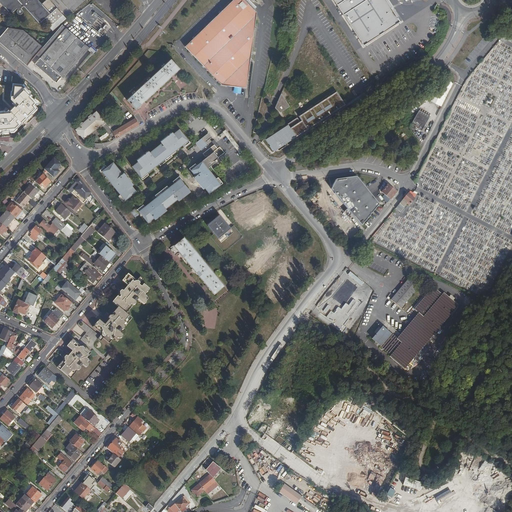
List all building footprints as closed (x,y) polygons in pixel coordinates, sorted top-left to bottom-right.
[(38,24),(45,18),(51,25),(62,15),(48,0),(45,0),(41,4),(36,0),(19,0),(17,2),(15,0),(14,0),(0,0),(0,13),(1,13),(4,17),(6,17),(16,8),(17,9),(16,10),(16,11),(16,12),(16,13),(16,14),(17,14),(18,15),(19,15),(20,14),(21,14),(22,13),(22,12),(22,11),(22,10),(22,9),(21,8),(21,7),(21,6),(22,6),(38,24)] [(233,0),(185,47),(222,85),(247,88),(257,13),(243,0),(233,0)] [(386,0),(333,0),(363,46),(401,22),(386,0)] [(66,19),(62,15),(51,25),(48,27),(52,31),(66,19)] [(88,48),(77,38),(61,25),(53,34),(42,47),(35,54),(39,57),(33,64),(55,82),(60,76),(62,78),(88,48)] [(6,26),(0,33),(0,42),(25,65),(35,54),(42,47),(22,29),(6,26)] [(126,99),(134,109),(179,68),(170,59),(164,64),(164,63),(161,66),(162,66),(150,77),(149,77),(146,80),(147,80),(135,91),(134,90),(131,93),(132,94),(126,99)] [(11,89),(11,90),(30,92),(27,84),(22,83),(6,82),(5,88),(11,89)] [(441,107),(449,90),(440,85),(432,102),(441,107)] [(376,87),(375,86),(358,97),(348,103),(345,105),(346,107),(376,87)] [(302,119),(300,121),(297,117),(264,139),(263,140),(263,141),(265,143),(272,152),(286,143),(287,145),(320,124),(321,125),(331,119),(329,117),(346,107),(345,105),(348,103),(345,99),(343,100),(337,90),(336,91),(335,90),(331,93),(331,94),(329,96),(328,95),(323,98),(324,99),(321,101),(320,100),(316,103),(316,104),(314,106),(313,105),(308,108),(308,109),(306,110),(305,109),(300,113),(301,114),(299,115),(302,119)] [(290,105),(282,93),(275,106),(276,108),(280,112),(290,105)] [(28,106),(7,126),(9,136),(16,135),(33,119),(28,106)] [(28,106),(33,119),(41,111),(42,109),(28,106)] [(430,116),(419,110),(412,122),(420,127),(423,129),(430,116)] [(87,116),(87,117),(75,129),(83,138),(104,121),(95,111),(92,114),(90,114),(87,116)] [(138,125),(135,118),(112,131),(110,132),(114,139),(138,125)] [(182,145),(188,140),(177,126),(171,131),(170,130),(158,139),(159,141),(148,150),(146,149),(134,158),(136,160),(130,164),(140,178),(146,173),(145,171),(157,162),(158,163),(170,154),(169,152),(180,143),(182,145)] [(207,131),(194,141),(199,148),(207,142),(205,139),(210,135),(207,131)] [(207,191),(219,182),(206,166),(215,158),(214,157),(216,155),(212,149),(215,146),(212,142),(201,151),(204,155),(194,163),(193,161),(187,166),(193,173),(192,174),(201,186),(203,185),(207,191)] [(54,159),(44,170),(54,177),(59,171),(56,170),(61,164),(60,162),(56,159),(54,159)] [(120,172),(111,160),(105,165),(103,163),(98,168),(118,193),(116,194),(121,200),(123,199),(134,190),(130,184),(131,182),(121,171),(120,172)] [(141,202),(135,207),(146,221),(152,216),(153,217),(165,208),(164,206),(175,197),(177,198),(188,189),(177,174),(171,179),(172,181),(166,185),(165,184),(153,193),(154,195),(143,204),(141,202)] [(40,184),(44,188),(50,182),(49,180),(43,175),(36,182),(39,185),(40,184)] [(356,176),(336,180),(331,189),(362,225),(380,204),(356,176)] [(79,178),(69,191),(83,203),(91,193),(79,178)] [(28,184),(30,186),(24,193),(31,199),(32,199),(40,190),(30,182),(28,184)] [(388,185),(382,191),(385,194),(384,196),(387,203),(396,192),(388,185)] [(24,193),(24,192),(16,202),(23,208),(31,199),(24,193)] [(414,199),(408,194),(395,209),(399,213),(400,212),(403,209),(402,208),(404,205),(406,203),(409,205),(414,199)] [(65,203),(75,212),(82,203),(73,196),(70,200),(68,199),(67,199),(65,202),(65,203)] [(5,210),(6,210),(14,218),(17,220),(23,213),(22,212),(24,209),(23,208),(16,202),(14,201),(12,203),(11,203),(5,210)] [(55,211),(64,219),(70,211),(61,204),(55,211)] [(99,204),(92,212),(97,217),(103,210),(99,204)] [(14,218),(6,210),(0,217),(0,222),(6,228),(14,218)] [(61,231),(70,238),(74,233),(56,217),(52,222),(62,230),(61,231)] [(52,228),(43,221),(40,225),(47,231),(48,230),(50,232),(52,228)] [(84,224),(79,231),(83,234),(87,229),(89,227),(84,224)] [(228,244),(235,239),(223,224),(213,232),(223,243),(226,241),(228,244)] [(106,225),(98,233),(108,241),(115,233),(106,225)] [(32,233),(30,236),(35,241),(38,238),(37,237),(42,231),(35,226),(31,232),(32,233)] [(87,229),(83,234),(81,237),(85,240),(85,241),(91,234),(88,232),(89,231),(87,229)] [(81,237),(80,238),(71,248),(74,251),(79,246),(81,244),(85,240),(81,237)] [(189,246),(184,239),(171,250),(176,256),(179,253),(214,295),(224,288),(218,281),(219,280),(216,277),(215,278),(205,265),(206,264),(203,262),(192,249),(192,248),(190,245),(189,246)] [(101,250),(98,253),(101,256),(109,263),(110,263),(116,256),(115,255),(103,245),(99,249),(101,250)] [(45,265),(50,269),(42,278),(44,280),(50,273),(53,269),(55,267),(55,266),(42,254),(33,246),(30,250),(46,263),(45,265)] [(71,248),(68,251),(66,253),(69,255),(71,257),(71,256),(73,257),(75,255),(73,254),(75,252),(74,251),(71,248)] [(86,256),(84,259),(92,266),(94,263),(86,256)] [(97,266),(103,271),(109,263),(101,256),(98,261),(100,262),(97,266)] [(177,260),(187,274),(190,272),(179,258),(177,260)] [(56,266),(55,266),(55,267),(58,270),(57,270),(60,273),(62,270),(65,272),(69,267),(67,265),(68,264),(64,261),(62,259),(58,264),(56,266)] [(16,264),(11,270),(20,277),(24,271),(16,264)] [(85,265),(83,267),(97,279),(98,278),(99,279),(101,276),(100,275),(94,270),(93,272),(85,265)] [(87,278),(94,283),(97,279),(83,267),(81,270),(84,273),(85,272),(89,276),(87,278)] [(22,279),(35,290),(44,280),(42,278),(41,277),(38,281),(36,279),(35,280),(33,278),(32,279),(28,275),(25,273),(24,275),(24,276),(22,279)] [(52,276),(50,273),(44,280),(47,282),(51,278),(52,276)] [(100,332),(101,335),(101,336),(98,339),(101,341),(103,338),(109,343),(112,339),(113,340),(115,338),(118,340),(121,337),(122,337),(123,335),(123,334),(120,332),(122,330),(124,330),(125,328),(125,327),(132,318),(127,313),(134,304),(135,304),(136,302),(139,298),(144,303),(146,303),(147,302),(147,300),(149,297),(146,294),(151,288),(145,283),(143,286),(140,284),(145,278),(142,276),(139,279),(137,280),(129,273),(123,280),(129,285),(124,290),(119,286),(116,288),(120,292),(120,294),(113,302),(118,307),(112,314),(111,314),(107,311),(104,314),(110,319),(105,324),(99,319),(93,327),(100,332)] [(418,286),(409,278),(390,300),(400,308),(418,286)] [(68,282),(62,289),(75,301),(81,294),(68,282)] [(451,301),(448,298),(447,297),(442,293),(440,294),(432,287),(427,293),(413,309),(417,313),(422,317),(400,343),(395,339),(381,326),(375,334),(370,339),(389,355),(388,356),(402,368),(402,369),(456,305),(451,301)] [(62,295),(55,303),(59,307),(60,305),(65,310),(66,311),(68,311),(73,304),(62,295)] [(325,321),(343,331),(358,302),(350,297),(347,303),(342,301),(335,314),(330,311),(325,321)] [(29,306),(17,301),(13,312),(18,315),(19,314),(25,316),(29,306)] [(57,309),(45,323),(52,329),(64,316),(57,309)] [(465,314),(462,312),(455,323),(459,325),(465,314)] [(422,317),(417,313),(395,339),(400,343),(422,317)] [(458,326),(455,324),(448,335),(452,337),(458,326)] [(0,352),(0,361),(3,354),(6,348),(12,333),(4,329),(0,337),(0,338),(5,341),(0,352)] [(12,333),(6,348),(13,353),(17,357),(25,347),(21,343),(18,346),(16,345),(15,347),(13,345),(18,335),(12,333)] [(88,366),(88,365),(90,362),(86,359),(91,353),(90,352),(86,348),(84,349),(84,348),(82,346),(81,347),(73,339),(67,346),(72,351),(68,356),(67,357),(65,354),(62,352),(60,355),(63,359),(64,361),(57,368),(70,379),(78,371),(79,370),(81,369),(80,368),(83,365),(86,368),(87,367),(88,366)] [(32,340),(25,347),(17,357),(23,362),(25,360),(23,359),(29,352),(30,353),(37,344),(32,340)] [(13,353),(6,348),(3,354),(9,358),(13,353)] [(20,367),(14,362),(7,370),(13,375),(20,367)] [(52,381),(54,383),(58,379),(47,369),(46,370),(45,369),(38,376),(49,385),(52,381)] [(0,378),(0,383),(4,387),(10,380),(3,375),(0,378)] [(42,386),(44,384),(37,379),(36,380),(35,380),(29,387),(37,393),(42,386)] [(37,398),(34,396),(35,395),(28,389),(20,398),(28,404),(30,401),(33,403),(37,398)] [(77,394),(73,392),(65,402),(66,403),(68,405),(77,394)] [(26,409),(27,409),(29,407),(19,399),(11,408),(15,411),(16,410),(21,415),(26,409)] [(56,406),(53,410),(56,413),(59,415),(63,410),(68,405),(66,403),(65,406),(62,404),(60,406),(62,408),(61,410),(58,407),(56,406)] [(13,420),(15,417),(7,410),(0,418),(8,425),(10,423),(11,424),(14,421),(13,420)] [(89,411),(83,418),(85,419),(93,427),(99,420),(89,411)] [(59,415),(56,413),(47,423),(50,426),(59,415)] [(62,418),(59,415),(50,426),(53,428),(62,418)] [(93,430),(97,434),(99,432),(95,428),(94,429),(84,421),(85,419),(83,418),(80,415),(74,423),(83,431),(85,429),(90,433),(93,430)] [(130,427),(134,431),(136,433),(140,436),(143,432),(139,428),(137,427),(140,424),(142,421),(138,417),(130,427)] [(18,422),(26,428),(28,425),(21,419),(18,422)] [(12,435),(1,426),(0,427),(0,437),(4,441),(6,443),(12,435)] [(122,436),(129,442),(136,433),(134,431),(130,428),(122,436)] [(49,432),(47,430),(41,436),(47,441),(52,435),(49,432)] [(32,442),(31,441),(29,444),(32,447),(41,436),(39,434),(32,442)] [(70,442),(70,443),(78,449),(84,441),(76,435),(70,442)] [(41,436),(32,447),(28,451),(30,454),(36,458),(49,443),(47,441),(41,436)] [(108,445),(106,447),(114,454),(119,458),(124,452),(121,450),(122,448),(120,446),(123,443),(117,437),(109,446),(108,445)] [(31,446),(26,443),(22,448),(27,451),(31,446)] [(79,454),(78,453),(80,451),(78,449),(70,443),(66,448),(69,451),(67,454),(74,460),(79,454)] [(19,452),(23,456),(27,451),(22,448),(19,452)] [(30,454),(28,451),(23,457),(21,460),(23,462),(30,454)] [(108,461),(115,467),(121,460),(119,458),(114,454),(108,461)] [(59,469),(64,472),(72,463),(63,455),(60,459),(64,462),(61,465),(62,465),(59,469)] [(98,461),(91,469),(98,475),(105,467),(98,461)] [(10,473),(14,477),(19,471),(14,467),(10,473)] [(49,471),(39,484),(47,491),(55,480),(53,478),(55,476),(49,471)] [(214,471),(210,475),(216,481),(220,478),(214,471)] [(83,483),(89,488),(89,489),(90,490),(93,487),(91,485),(95,481),(87,475),(84,480),(85,481),(83,483)] [(216,481),(210,475),(200,483),(206,490),(209,487),(211,489),(214,487),(212,485),(216,481)] [(100,480),(100,481),(108,488),(111,485),(102,477),(100,480)] [(404,477),(402,486),(421,490),(423,481),(404,477)] [(98,484),(107,492),(110,489),(108,488),(100,481),(98,484)] [(75,491),(83,498),(91,490),(90,490),(89,489),(82,483),(75,491)] [(192,490),(198,497),(206,490),(200,483),(192,490)] [(298,501),(312,511),(314,511),(317,509),(317,508),(285,484),(280,491),(297,503),(298,501)] [(129,489),(125,486),(117,495),(121,498),(129,489)] [(32,487),(26,495),(35,503),(42,495),(32,487)] [(389,487),(385,495),(391,498),(395,490),(389,487)] [(83,500),(86,502),(93,495),(91,492),(83,500)] [(26,495),(25,495),(16,505),(21,509),(24,511),(27,511),(35,503),(26,495)] [(184,497),(172,508),(175,511),(178,511),(181,510),(182,511),(190,504),(187,501),(189,499),(186,496),(184,497)] [(60,506),(65,511),(66,509),(68,511),(73,504),(70,502),(71,500),(68,497),(60,506)] [(22,511),(20,510),(21,509),(16,505),(9,499),(5,504),(12,510),(14,508),(19,511),(18,511),(16,511),(15,511),(14,511),(22,511)] [(107,504),(104,502),(95,511),(99,511),(104,507),(107,504)]
